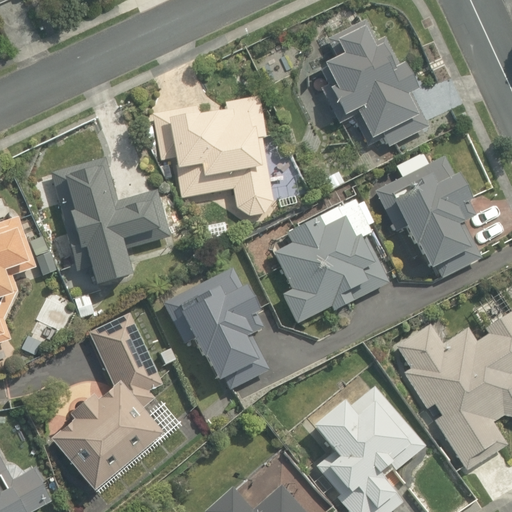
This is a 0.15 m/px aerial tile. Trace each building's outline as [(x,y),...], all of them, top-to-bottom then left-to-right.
[(398,70),(382,34),(375,19),(331,39),(341,60),(327,67),(338,90),(329,94),(342,123),(359,116),(374,148),(387,142),(390,148),(427,131),(412,97),(418,94),(405,67),(398,70)] [(225,102),(227,114),(155,123),(160,164),(174,163),(179,203),(235,196),(238,220),(278,215),(263,98),(225,102)] [(447,153),(373,188),(396,235),(406,231),(433,286),(475,266),(460,235),(481,224),(447,153)] [(105,164),(51,177),(75,275),(92,270),(98,295),(135,286),(125,243),(171,232),(162,195),(115,206),(105,164)] [(294,250),(276,258),(290,293),(282,296),(295,327),(390,288),(356,206),(288,234),(294,250)] [(0,340),(9,338),(0,312),(19,306),(9,278),(35,269),(16,216),(0,221),(0,340)] [(209,287),(165,307),(161,309),(180,351),(195,344),(219,396),(266,374),(250,339),(269,330),(235,256),(202,272),(209,287)] [(411,373),(405,377),(425,413),(434,408),(440,420),(435,423),(462,472),(505,448),(491,423),(501,417),(507,427),(511,424),(511,315),(501,297),(434,335),(431,329),(396,349),(411,373)] [(134,314),(89,338),(116,392),(51,447),(95,499),(167,440),(142,410),(168,389),(134,314)] [(372,386),(316,428),(333,450),(312,467),(346,511),(395,511),(403,507),(385,484),(424,454),(372,386)] [(0,511),(38,511),(54,503),(31,464),(8,478),(0,463),(0,511)] [(252,511),(234,492),(212,511),(300,511),(281,491),(259,511),(252,511)]
